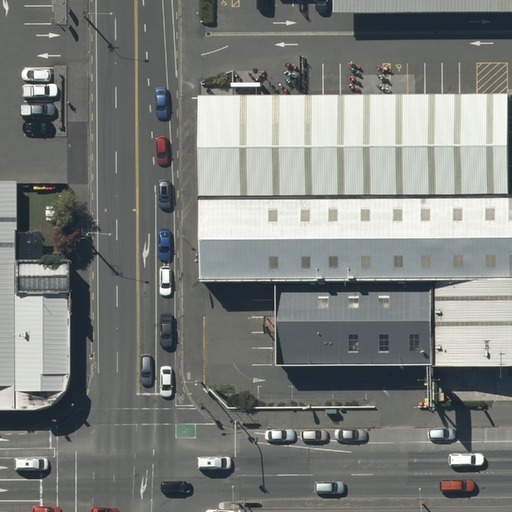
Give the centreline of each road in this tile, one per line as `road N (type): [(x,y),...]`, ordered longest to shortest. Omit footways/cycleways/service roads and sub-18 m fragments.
road 1 (secondary): [(135,476),(135,0)]
road 2 (trunk): [(135,476),(511,473)]
road 3 (trunk): [(0,476),(135,476)]
